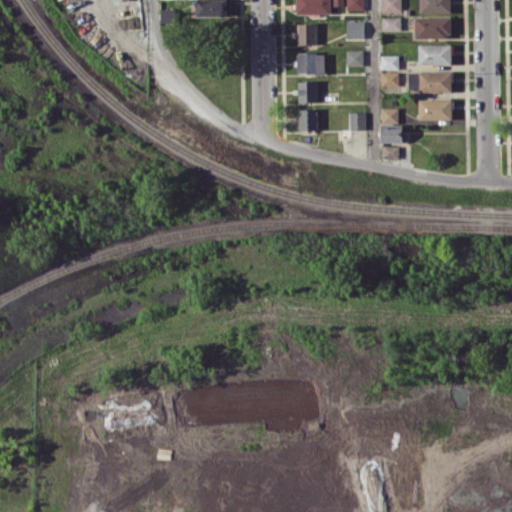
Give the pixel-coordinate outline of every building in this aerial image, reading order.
[(229,0),(195,0),(195,16),(230,15),(229,0)] [(296,0),(296,13),(330,14),(330,0),(296,0)] [(345,0),(346,9),(364,9),(363,0),(345,0)] [(381,0),(381,11),(401,12),(401,0),(381,0)] [(418,0),(419,12),(451,12),(450,0),(418,0)] [(175,22),(174,7),(159,8),(160,23),(175,22)] [(450,16),(414,16),(415,38),(450,38),(450,16)] [(400,17),(382,17),(382,30),(400,30),(400,17)] [(363,20),(346,21),(346,37),(364,37),(363,20)] [(297,44),(316,44),(316,23),(297,23),(297,44)] [(418,63),(451,64),(451,44),(418,43),(418,63)] [(363,64),(363,49),(346,49),(346,64),(363,64)] [(324,73),(325,52),(297,52),(297,73),(324,73)] [(398,68),(398,54),(381,54),(381,68),(398,68)] [(381,72),(381,85),(398,85),(398,71),(381,72)] [(408,71),(408,90),(451,91),(452,72),(408,71)] [(298,102),(317,101),(316,80),(297,81),(298,102)] [(418,118),(451,119),(451,99),(418,98),(418,118)] [(398,107),(381,107),(381,121),(398,121),(398,107)] [(299,130),(317,129),(316,108),(298,109),(299,130)] [(365,129),(365,112),(349,112),(349,129),(365,129)] [(381,142),(402,141),(401,124),(380,124),(381,142)] [(399,145),(382,145),(382,157),(398,157),(399,145)]
